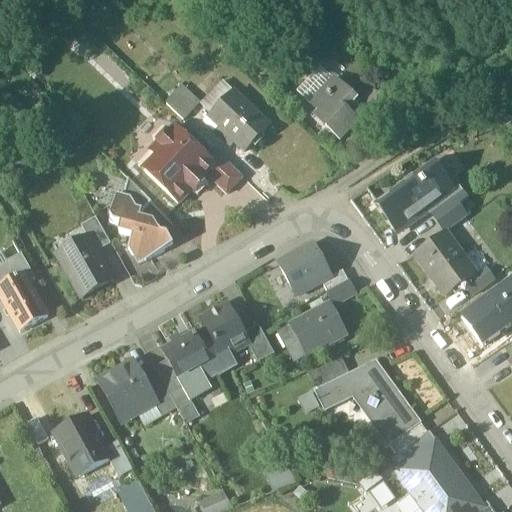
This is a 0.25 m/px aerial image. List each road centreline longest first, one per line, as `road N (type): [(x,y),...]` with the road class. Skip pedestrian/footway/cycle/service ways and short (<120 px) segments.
road 1 (residential): [(0,391),(289,226),(326,222)]
road 2 (residential): [(326,222),(347,230),(511,459)]
road 3 (track): [(90,341),(0,184)]
road 4 (track): [(403,159),(511,78)]
